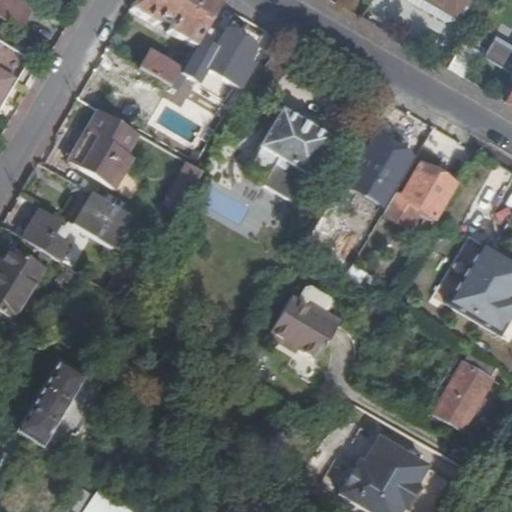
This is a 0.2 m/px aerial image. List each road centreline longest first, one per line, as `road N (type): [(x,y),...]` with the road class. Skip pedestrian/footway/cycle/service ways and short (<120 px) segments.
road 1 (residential): [(511,146),(259,0)]
road 2 (unclassified): [(0,189),(115,0)]
